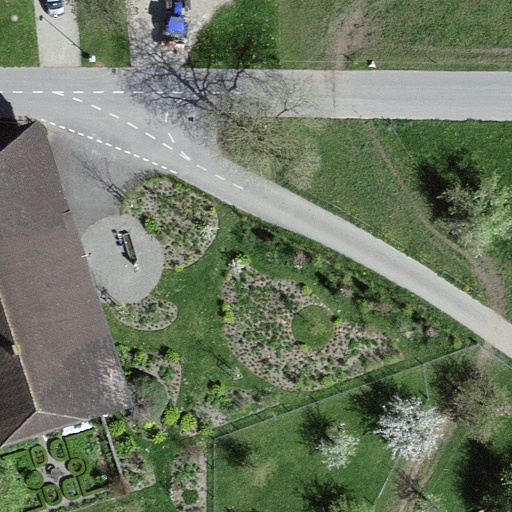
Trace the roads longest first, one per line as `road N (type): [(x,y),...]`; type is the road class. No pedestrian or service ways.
road 1 (residential): [(511,342),(86,96)]
road 2 (residential): [(86,96),(511,98)]
